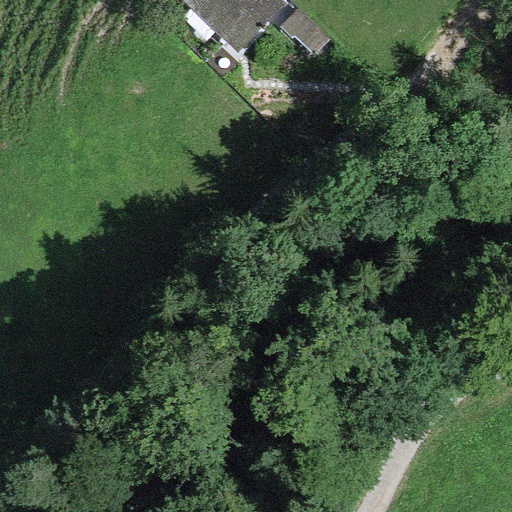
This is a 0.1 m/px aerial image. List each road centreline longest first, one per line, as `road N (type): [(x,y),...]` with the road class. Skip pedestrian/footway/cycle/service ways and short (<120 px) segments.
road 1 (track): [(0,494),(59,457),(212,260),(312,181),(451,44),(480,0)]
road 2 (track): [(511,365),(434,412),(378,511)]
